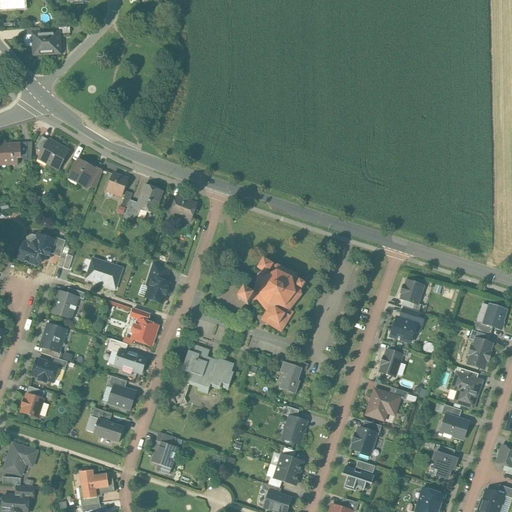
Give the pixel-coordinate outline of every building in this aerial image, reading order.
[(0,0),(0,5),(0,10),(21,9),(21,0),(0,0)] [(40,34),(33,34),(33,35),(33,42),(36,42),(36,54),(59,53),(58,33),(40,34)] [(49,140),(41,136),(35,148),(42,152),(49,140)] [(57,145),(49,140),(42,152),(41,155),(48,159),(46,162),(58,169),(68,152),(56,146),(57,145)] [(13,145),(0,145),(0,164),(17,163),(17,157),(21,157),(20,145),(13,146),(13,145)] [(93,168),(78,160),(77,163),(75,164),(74,166),(74,168),(70,176),(78,181),(77,183),(85,188),(88,183),(96,169),(93,168)] [(102,171),(94,166),(93,168),(96,169),(88,183),(96,188),(102,171)] [(128,179),(113,173),(107,189),(113,191),(112,193),(121,196),(128,179)] [(161,192),(145,186),(139,203),(137,207),(141,208),(144,209),(145,211),(150,213),(152,212),(153,213),(161,192)] [(197,205),(176,197),(175,200),(170,213),(171,213),(191,221),(197,205)] [(175,200),(169,198),(163,213),(170,216),(171,213),(170,213),(175,200)] [(139,203),(130,200),(123,217),(133,221),(134,217),(138,215),(141,208),(137,207),(139,203)] [(36,242),(30,245),(23,242),(18,259),(36,265),(37,264),(48,259),(50,254),(54,240),(51,239),(49,235),(45,234),(42,236),(38,235),(36,242)] [(65,241),(55,237),(54,240),(50,254),(60,257),(61,253),(65,241)] [(73,257),(61,253),(60,257),(57,266),(68,270),(73,257)] [(281,332),(291,316),(294,312),(290,310),(302,295),(301,290),(301,289),(302,289),(305,283),(299,280),(298,279),(297,274),(277,265),(273,267),(273,266),(273,264),(263,258),(257,268),(262,272),(262,273),(258,274),(254,290),(248,291),(244,289),(243,291),(239,297),(238,298),(238,299),(239,300),(241,300),(245,303),(246,304),(248,305),(251,301),(257,300),(266,311),(264,315),(262,319),(261,319),(261,320),(264,322),(266,323),(281,332)] [(121,269),(94,260),(93,262),(91,263),(90,267),(91,269),(87,279),(115,289),(121,269)] [(169,269),(154,263),(149,277),(152,278),(152,277),(165,281),(169,269)] [(165,281),(152,277),(152,278),(145,298),(162,304),(169,283),(165,281)] [(423,286),(406,281),(405,287),(403,286),(401,293),(402,293),(401,299),(403,300),(417,304),(423,286)] [(86,293),(68,288),(66,293),(78,297),(84,299),(86,293)] [(66,293),(59,291),(52,313),(70,319),(78,297),(66,293)] [(417,304),(403,300),(401,307),(403,308),(403,307),(418,312),(421,305),(417,304)] [(506,310),(490,305),(488,311),(487,310),(485,315),(487,316),(484,324),(493,327),(500,329),(506,310)] [(418,312),(403,307),(403,308),(399,319),(416,324),(416,325),(421,327),(423,320),(418,318),(420,312),(418,312)] [(150,315),(133,309),(130,317),(139,320),(147,322),(150,315)] [(399,319),(397,318),(390,337),(410,343),(416,325),(416,324),(399,319)] [(147,322),(139,320),(137,326),(135,326),(132,327),(131,330),(133,332),(134,333),(132,339),(151,346),(157,326),(147,322)] [(484,324),(476,321),(473,330),(489,336),(490,336),(493,327),(484,324)] [(65,330),(48,325),(41,347),(43,347),(57,352),(57,351),(61,339),(62,339),(65,330)] [(473,330),(472,330),(469,339),(475,341),(476,339),(487,342),(489,336),(473,330)] [(128,345),(111,339),(107,349),(119,353),(120,350),(125,352),(128,345)] [(487,342),(476,339),(475,341),(474,347),(472,346),(469,355),(471,356),(468,364),(483,369),(486,360),(488,361),(491,352),(489,352),(491,344),(487,342)] [(408,351),(391,345),(389,351),(401,355),(406,357),(408,351)] [(207,394),(209,388),(211,384),(227,390),(232,377),(229,376),(233,365),(219,360),(218,362),(212,360),(206,358),(209,351),(196,346),(193,354),(189,352),(182,371),(185,372),(184,375),(190,378),(189,382),(198,385),(197,390),(207,394)] [(57,352),(43,347),(41,353),(52,357),(59,359),(61,353),(57,351),(57,352)] [(137,357),(129,354),(129,352),(128,353),(125,352),(120,350),(119,353),(117,357),(116,358),(117,359),(114,366),(123,369),(123,370),(123,371),(131,374),(132,373),(133,372),(141,375),(144,367),(146,359),(138,356),(138,355),(137,355),(137,357)] [(389,351),(387,350),(385,357),(383,357),(381,364),(382,365),(380,372),(394,377),(401,355),(389,351)] [(65,352),(63,358),(70,360),(72,355),(65,352)] [(59,359),(52,357),(50,364),(59,366),(58,367),(65,369),(67,362),(59,359)] [(50,364),(37,359),(32,375),(39,377),(38,380),(39,381),(39,380),(45,382),(45,383),(46,383),(47,380),(53,382),(58,367),(59,366),(50,364)] [(308,365),(296,360),(295,366),(302,369),(306,371),(308,365)] [(295,366),(283,362),(280,372),(284,374),(281,383),(284,383),(282,390),(295,394),(300,381),(298,381),(302,369),(295,366)] [(478,374),(461,369),(459,374),(476,380),(478,374)] [(459,374),(457,374),(453,385),(458,386),(459,389),(455,402),(473,408),(481,382),(476,380),(459,374)] [(127,382),(112,377),(108,387),(113,389),(114,386),(124,389),(127,382)] [(124,389),(114,386),(113,389),(109,403),(130,410),(135,393),(124,389)] [(44,392),(29,387),(27,392),(43,397),(44,392)] [(408,393),(391,388),(389,394),(400,398),(400,399),(406,401),(408,393)] [(389,394),(374,390),(366,415),(384,421),(387,411),(391,409),(396,411),(400,399),(400,398),(389,394)] [(44,400),(27,394),(25,400),(24,400),(21,406),(23,407),(21,413),(38,418),(44,400)] [(461,411),(444,405),(441,414),(446,416),(446,415),(459,419),(461,411)] [(299,411),(287,407),(285,416),(290,417),(291,417),(296,419),(299,411)] [(112,414),(95,408),(92,417),(98,419),(99,419),(109,422),(112,414)] [(459,419),(446,415),(446,416),(442,427),(445,428),(444,434),(443,436),(451,439),(452,436),(463,440),(469,423),(459,419)] [(296,419),(291,417),(290,417),(283,439),(284,440),(285,442),(288,443),(291,442),(298,444),(306,422),(296,419)] [(109,422),(99,419),(98,419),(96,426),(95,426),(95,427),(96,427),(93,434),(119,443),(124,427),(109,422)] [(381,426),(364,421),(362,429),(376,434),(376,435),(379,435),(381,426)] [(362,429),(359,428),(357,434),(355,434),(352,443),(354,443),(352,449),(369,455),(376,435),(376,434),(362,429)] [(176,439),(159,433),(156,442),(161,443),(162,443),(173,447),(176,439)] [(173,447),(162,443),(161,443),(158,454),(155,453),(152,463),(158,465),(157,470),(169,475),(174,460),(176,454),(178,448),(173,447)] [(37,452),(12,444),(4,470),(21,476),(25,464),(32,466),(37,452)] [(455,451),(438,445),(436,452),(453,457),(455,451)] [(511,447),(510,449),(502,446),(496,463),(511,468),(511,447)] [(296,452),(284,448),(282,455),(293,458),(296,452)] [(453,457),(436,452),(433,461),(435,462),(433,469),(439,471),(437,476),(447,480),(450,469),(453,470),(456,462),(452,461),(453,457)] [(293,458),(282,455),(278,467),(299,474),(303,462),(293,458)] [(375,467),(358,461),(356,468),(373,474),(375,467)] [(299,474),(278,467),(274,479),(282,482),(295,486),(299,474)] [(360,474),(355,472),(355,470),(345,467),(342,474),(341,475),(347,477),(345,484),(344,488),(347,489),(352,491),(352,490),(355,491),(356,488),(364,490),(366,483),(372,485),(372,484),(374,476),(361,472),(360,474)] [(93,471),(86,472),(86,470),(79,471),(81,488),(82,488),(84,499),(98,496),(98,497),(102,497),(101,494),(114,492),(112,479),(107,480),(106,475),(93,477),(93,471)] [(21,479),(3,477),(2,484),(20,486),(21,479)] [(282,482),(274,479),(270,478),(268,485),(279,489),(282,482)] [(268,485),(264,484),(262,490),(269,492),(279,495),(281,489),(268,485)] [(511,489),(499,485),(497,493),(504,496),(511,498),(511,489)] [(34,489),(17,487),(16,497),(29,498),(33,499),(34,489)] [(439,511),(445,496),(422,488),(422,490),(415,511),(416,511),(439,511)] [(497,493),(486,490),(481,506),(498,511),(501,505),(503,504),(504,499),(503,497),(504,496),(497,493)] [(279,495),(269,492),(264,508),(276,511),(286,511),(291,499),(279,495)] [(16,497),(3,496),(2,511),(27,511),(29,498),(16,497)] [(84,499),(80,499),(81,506),(99,503),(98,497),(98,496),(84,499)] [(355,511),(359,503),(343,498),(340,508),(352,511),(353,511),(355,511)] [(99,503),(81,506),(82,511),(94,511),(101,510),(99,503)]
